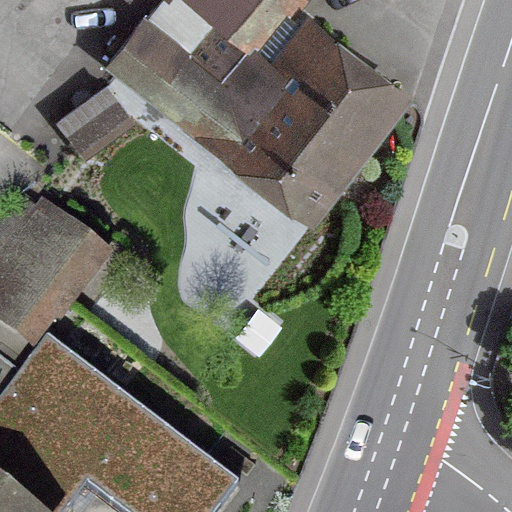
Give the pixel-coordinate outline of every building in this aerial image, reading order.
[(307,208),(399,88),(320,27),(319,29),(304,17),(289,37),(285,34),(252,77),(256,81),(247,93),(189,50),(206,28),(167,0),(166,0),(153,16),(147,11),(111,57),(307,208)] [(184,0),(220,28),(227,18),(250,38),(281,0),(184,0)] [(56,122),(75,149),(122,114),(103,87),(56,122)] [(0,261),(0,321),(33,347),(100,261),(38,213),(0,261)] [(53,511),(54,510),(26,489),(0,469),(0,511),(53,511)]
